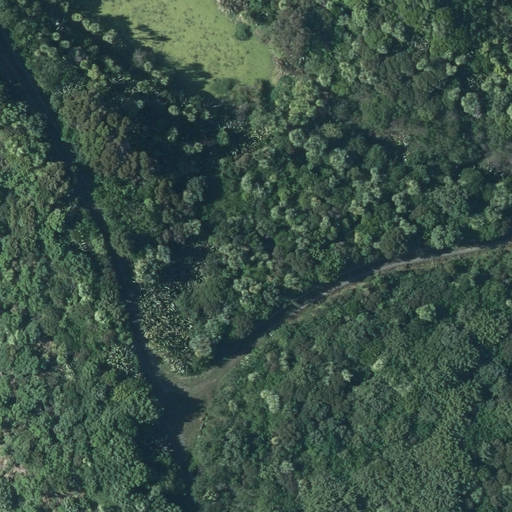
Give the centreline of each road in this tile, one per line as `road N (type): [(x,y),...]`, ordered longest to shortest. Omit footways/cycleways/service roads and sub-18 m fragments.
road 1 (track): [(227,511),(192,389),(101,161),(0,3)]
road 2 (track): [(511,278),(380,295),(275,323),(192,389)]
